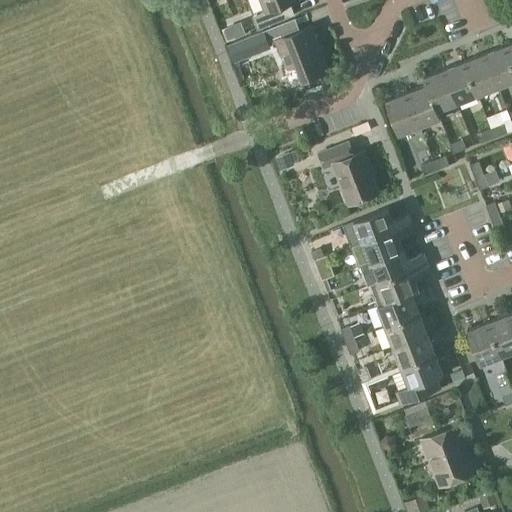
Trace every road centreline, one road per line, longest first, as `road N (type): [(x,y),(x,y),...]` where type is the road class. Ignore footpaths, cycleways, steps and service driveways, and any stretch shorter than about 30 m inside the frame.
road 1 (track): [(102,192),(253,133)]
road 2 (residential): [(368,56),(349,91),(253,133)]
